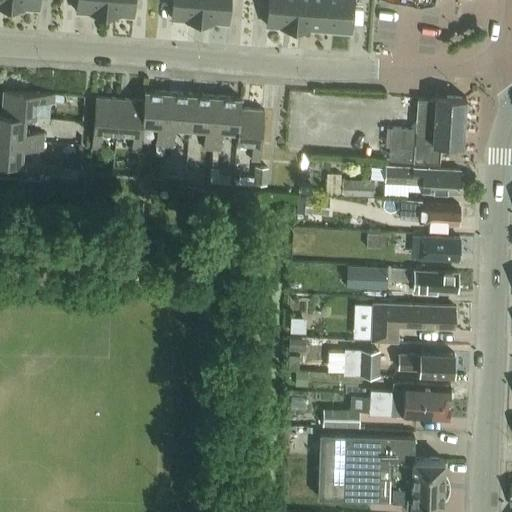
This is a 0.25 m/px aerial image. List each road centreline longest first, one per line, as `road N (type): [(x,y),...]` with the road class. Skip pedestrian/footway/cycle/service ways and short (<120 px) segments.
road 1 (unclassified): [(496,71),(401,75),(0,44)]
road 2 (tertiary): [(485,511),(497,161),(511,119)]
